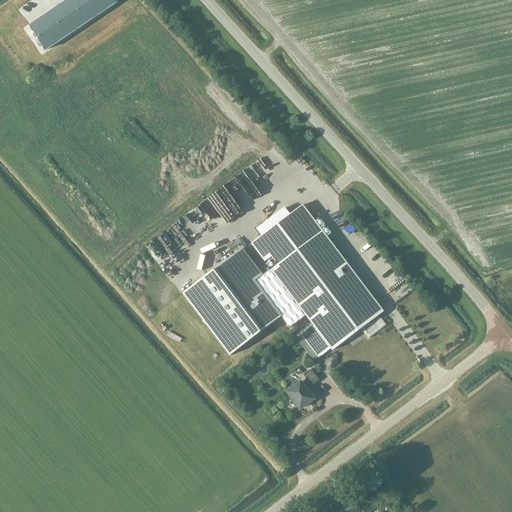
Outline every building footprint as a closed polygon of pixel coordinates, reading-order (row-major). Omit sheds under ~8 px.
[(116,3),(113,0),(68,0),(29,27),(45,51),(116,3)] [(242,249),(233,255),(182,294),(229,356),(280,317),(289,328),(305,316),(332,351),(360,329),(368,339),(386,325),(379,316),(383,312),(302,205),(250,244),(264,262),(270,258),(276,266),(262,276),(242,249)] [(169,267),(176,264),(171,254),(164,257),(169,267)] [(300,383),(286,393),(299,409),(313,400),(306,390),(318,381),(310,370),(303,376),(306,380),(300,383)] [(355,502),(367,493),(359,483),(347,493),(355,502)] [(361,511),(370,511),(378,507),(370,497),(358,507),(361,511)]
